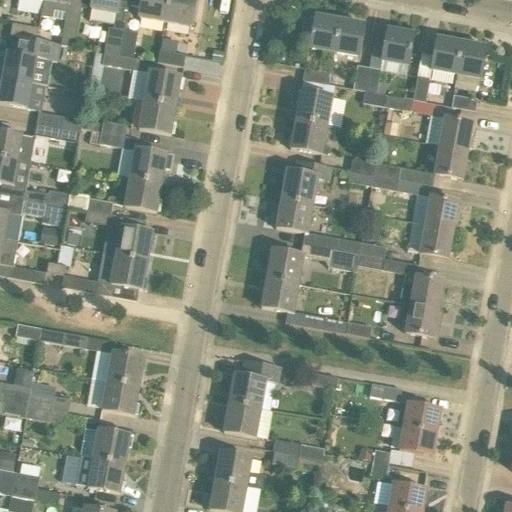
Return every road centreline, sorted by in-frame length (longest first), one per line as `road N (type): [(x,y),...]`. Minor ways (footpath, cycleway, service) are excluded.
road 1 (residential): [(164,511),(256,0)]
road 2 (residential): [(463,511),(511,242)]
